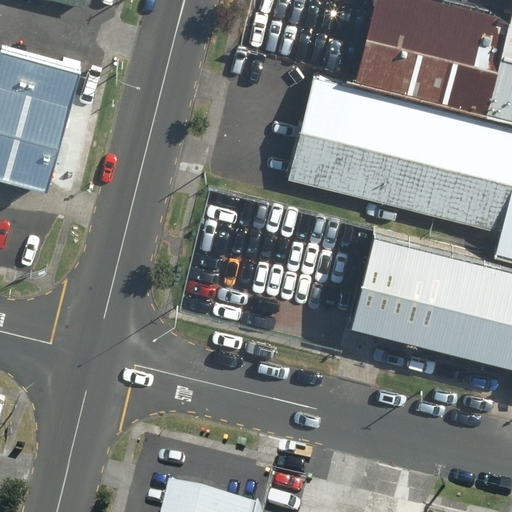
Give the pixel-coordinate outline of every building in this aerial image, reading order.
[(374,0),(353,89),(511,126),(511,16),(441,0),(374,0)] [(0,74),(0,172),(58,188),(82,96),(0,74)] [(511,137),(309,90),(281,210),(511,263),(511,137)] [(511,271),(366,238),(346,327),(511,365),(511,271)] [(231,511),(170,497),(166,511),(231,511)]
